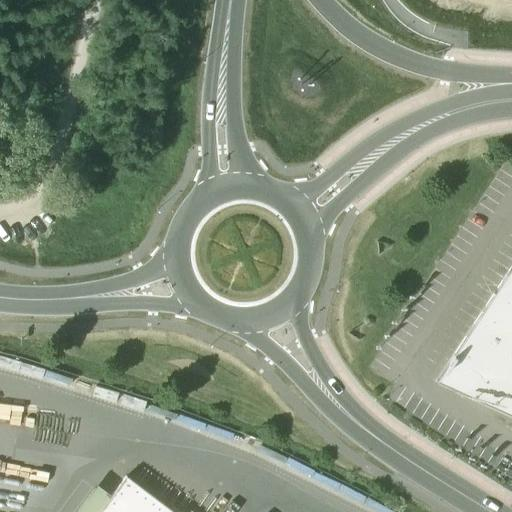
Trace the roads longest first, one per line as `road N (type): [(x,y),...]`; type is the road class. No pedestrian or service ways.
road 1 (secondary): [(487,511),(377,442),(322,387),(273,312)]
road 2 (unclassified): [(302,217),(385,146),(480,101),(511,97)]
road 3 (secondary): [(511,75),(445,70),(386,54),(321,0)]
road 4 (secondary): [(229,0),(224,186)]
road 5 (secondary): [(180,276),(83,298),(0,299)]
